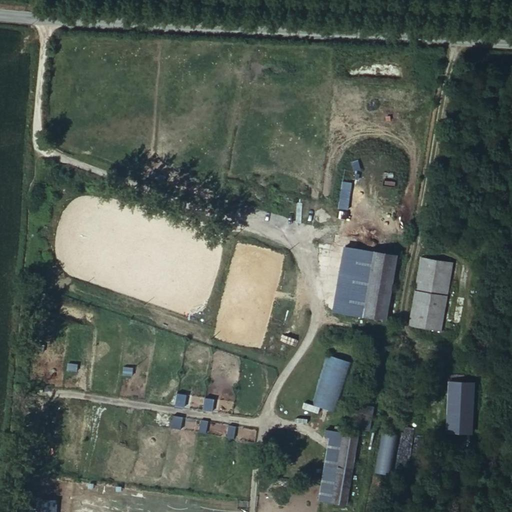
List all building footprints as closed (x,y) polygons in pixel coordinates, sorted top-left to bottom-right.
[(341,315),(370,319),(379,255),(351,252),(341,315)] [(379,255),(370,319),(391,322),(401,259),(379,255)] [(448,337),(460,267),(428,261),(418,331),(448,337)] [(465,268),(460,267),(448,337),(455,338),(465,268)] [(338,409),(348,357),(325,353),(314,404),(338,409)] [(483,389),(456,388),(454,438),(480,440),(483,389)] [(167,399),(154,398),(153,406),(166,407),(167,399)] [(355,427),(371,428),(372,403),(357,402),(355,427)] [(229,424),(226,435),(233,437),(236,425),(229,424)] [(366,439),(349,436),(338,505),(340,505),(338,511),(352,511),(353,508),(355,508),(366,439)]
